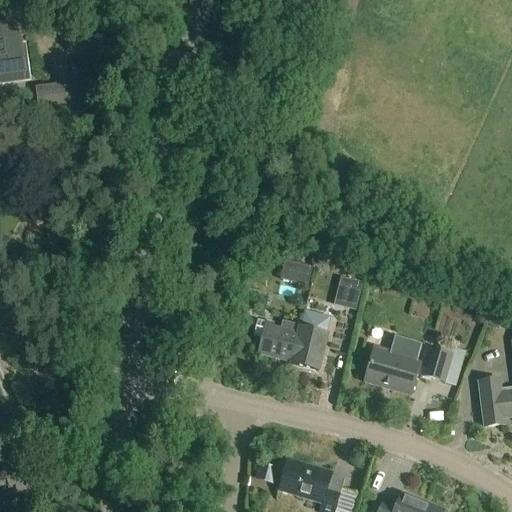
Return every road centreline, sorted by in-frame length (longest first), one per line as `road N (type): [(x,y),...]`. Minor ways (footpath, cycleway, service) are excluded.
road 1 (tertiary): [(125,379),(135,288),(199,0)]
road 2 (residential): [(511,499),(474,473),(394,442),(236,401)]
road 3 (tertiary): [(112,511),(125,379)]
